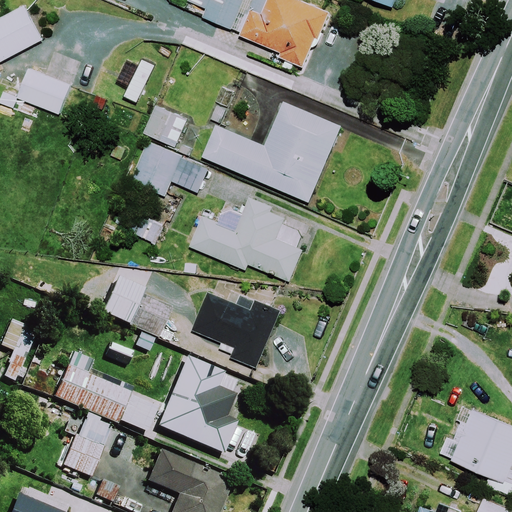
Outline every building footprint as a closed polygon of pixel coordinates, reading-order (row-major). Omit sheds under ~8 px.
[(189,0),(189,2),(208,11),(204,19),(286,56),(285,60),(307,70),(333,13),(303,0),(189,0)] [(402,0),(373,0),(398,11),(402,0)] [(0,64),(46,40),(28,6),(0,20),(0,64)] [(76,87),(32,70),(20,99),(64,116),(76,87)] [(344,127),(286,102),(266,146),(219,125),(205,158),(311,204),(344,127)] [(191,120),(158,107),(146,134),(179,148),(191,120)] [(184,158),(149,143),(135,178),(169,193),(184,158)] [(291,282),(304,252),(299,250),(306,234),(283,225),(286,219),(250,204),(238,231),(206,218),(193,248),(247,270),(250,264),(291,282)] [(168,226),(138,213),(129,232),(159,246),(168,226)] [(137,291),(115,281),(100,316),(158,340),(170,310),(135,295),(137,291)] [(253,312),(210,294),(194,331),(224,343),(220,353),(259,369),(283,310),(258,300),(253,312)] [(16,386),(41,325),(26,319),(2,380),(16,386)] [(88,360),(73,354),(54,399),(116,426),(129,394),(82,374),(88,360)] [(234,380),(185,360),(156,429),(222,456),(235,426),(224,421),(235,396),(229,394),(234,380)] [(492,476),(488,486),(511,496),(511,425),(465,405),(459,421),(463,422),(455,440),(449,437),(442,455),(492,476)] [(270,428),(256,422),(246,445),(260,451),(270,428)] [(103,449),(74,437),(62,467),(90,479),(103,449)] [(216,511),(229,481),(159,455),(147,484),(177,496),(171,511),(216,511)] [(116,490),(100,483),(94,497),(109,504),(116,490)] [(56,511),(16,496),(9,511),(56,511)] [(504,511),(483,503),(478,511),(504,511)]
